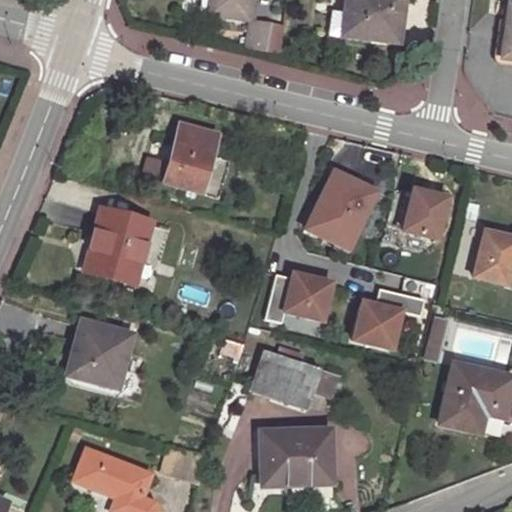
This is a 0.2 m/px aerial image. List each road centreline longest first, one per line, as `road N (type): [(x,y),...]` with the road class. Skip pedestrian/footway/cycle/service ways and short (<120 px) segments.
road 1 (residential): [(436,130),(141,60),(75,36)]
road 2 (tertiary): [(0,229),(75,36)]
road 3 (residential): [(454,0),(436,130)]
